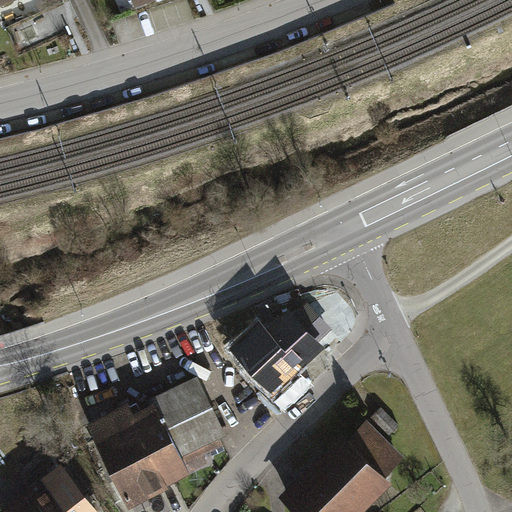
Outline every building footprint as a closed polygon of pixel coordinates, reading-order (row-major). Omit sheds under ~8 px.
[(328,329),(312,311),(239,344),(273,380),(328,329)] [(128,403),(91,424),(126,498),(188,467),(181,453),(219,434),(223,430),(197,377),(152,398),(156,405),(142,413),(137,403),(130,406),(128,403)] [(372,416),(389,433),(399,424),(382,407),(372,416)] [(346,511),(400,459),(363,424),(290,499),(303,511),(346,511)] [(66,467),(50,480),(61,495),(59,497),(71,511),(94,511),(81,493),(84,490),(66,467)] [(50,480),(33,493),(48,511),(71,511),(59,497),(61,495),(50,480)] [(7,511),(48,511),(33,493),(7,511)]
